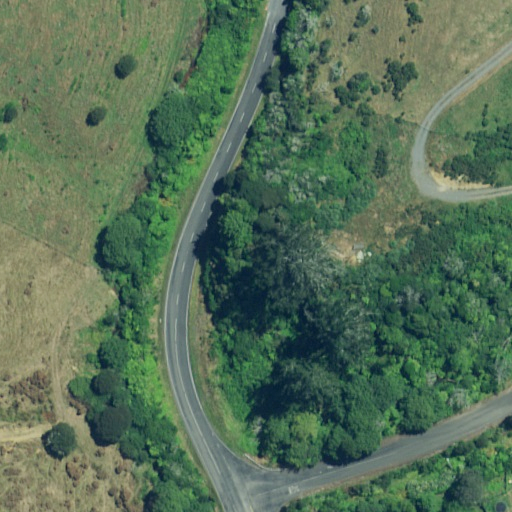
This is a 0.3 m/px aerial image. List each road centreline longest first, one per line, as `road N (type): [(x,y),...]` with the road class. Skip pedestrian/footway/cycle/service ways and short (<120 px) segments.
road 1 (tertiary): [(232,504),(184,390),(176,314),(197,228),(281,0)]
road 2 (residential): [(232,504),(418,443),(511,401)]
